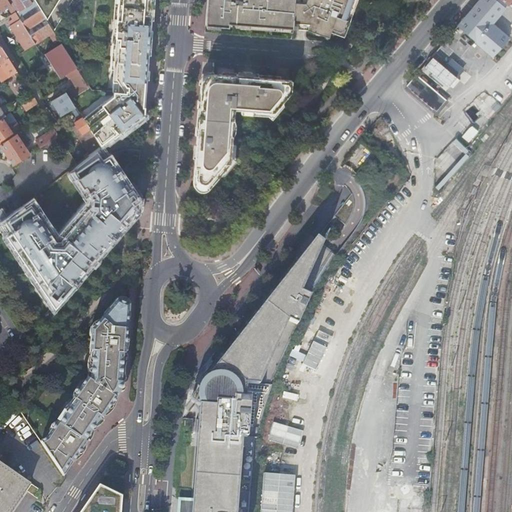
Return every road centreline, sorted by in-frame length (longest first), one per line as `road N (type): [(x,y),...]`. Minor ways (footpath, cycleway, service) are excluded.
road 1 (secondary): [(256,243),(452,0)]
road 2 (tertiary): [(163,223),(176,44)]
road 3 (residential): [(176,44),(303,52)]
